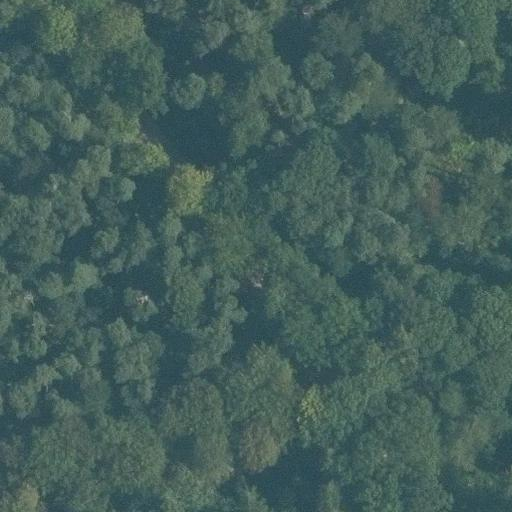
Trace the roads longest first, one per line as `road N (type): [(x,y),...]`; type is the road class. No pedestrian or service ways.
road 1 (track): [(39,0),(370,412)]
road 2 (unclassified): [(35,511),(511,370)]
